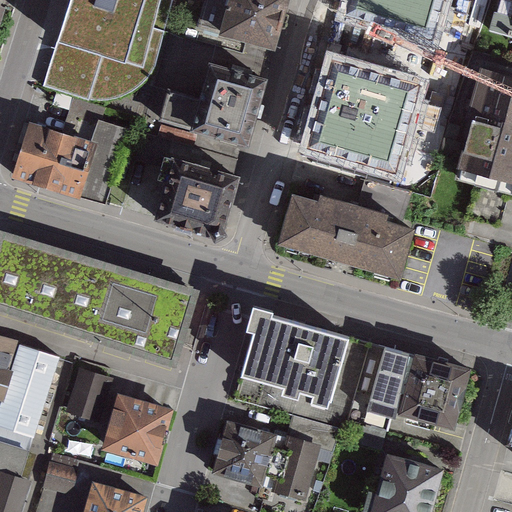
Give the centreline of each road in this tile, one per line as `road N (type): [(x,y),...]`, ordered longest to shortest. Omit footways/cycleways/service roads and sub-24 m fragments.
road 1 (residential): [(317,0),(239,272)]
road 2 (tertiary): [(239,272),(511,350)]
road 3 (tertiary): [(0,202),(239,272)]
road 4 (residential): [(239,272),(173,511)]
road 5 (residential): [(466,511),(511,350)]
road 6 (residential): [(39,0),(0,121)]
